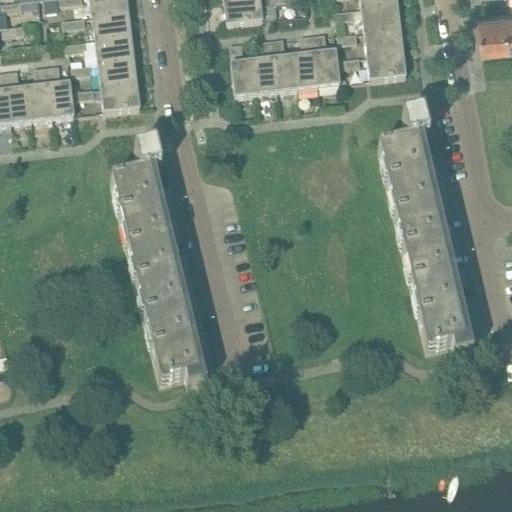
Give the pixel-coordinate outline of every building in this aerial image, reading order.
[(80,0),(73,0),(58,2),(59,11),(81,8),(80,0)] [(127,18),(124,0),(88,0),(91,22),(127,18)] [(289,7),(288,0),(273,0),(266,1),(267,10),(289,7)] [(357,0),(359,14),(396,10),(394,0),(357,0)] [(261,26),(258,2),(222,6),(225,31),(261,26)] [(20,15),(19,7),(19,6),(0,8),(0,17),(4,17),(20,15)] [(362,38),(398,34),(396,10),(359,14),(362,38)] [(352,24),(351,15),(330,18),(331,27),(352,24)] [(483,50),(509,48),(507,15),(480,17),(483,50)] [(130,42),(127,18),(91,22),(94,46),(130,42)] [(84,32),(83,23),(61,26),(62,34),(84,32)] [(23,39),(22,30),(6,32),(0,33),(1,42),(23,39)] [(362,38),(365,62),(401,57),(398,34),(362,38)] [(311,41),(313,59),(317,92),(338,90),(336,74),(335,65),(334,56),(322,58),(321,54),(325,53),(323,39),(311,41)] [(355,48),(354,39),(336,41),(337,50),(355,48)] [(296,95),(317,92),(313,59),(311,41),(299,42),(300,56),(304,56),(304,60),(292,61),(296,95)] [(96,69),(133,65),(130,42),(94,46),(96,69)] [(296,95),(292,61),(280,63),(280,59),(283,58),(282,44),(269,46),(276,97),(296,95)] [(255,100),(276,97),(269,46),(257,47),(259,61),(262,61),(263,65),(251,66),(255,100)] [(87,56),(86,47),(64,50),(65,58),(87,56)] [(230,68),(229,68),(233,102),(255,100),(251,66),(239,67),(238,63),(242,63),(240,49),(228,51),(230,68)] [(365,62),(368,86),(404,82),(401,57),(365,62)] [(358,72),(357,63),(335,65),(336,74),(358,72)] [(136,89),(133,65),(96,69),(99,93),(136,89)] [(90,79),(89,70),(70,72),(71,81),(90,79)] [(45,73),(47,90),(56,89),(55,85),(59,85),(57,71),(45,73)] [(38,91),(47,90),(45,73),(33,74),(34,88),(38,88),(38,91)] [(16,76),(3,77),(5,95),(14,94),(14,90),(17,90),(16,76)] [(73,122),(71,106),(70,97),(69,88),(56,89),(47,90),(51,124),(73,122)] [(99,93),(102,118),(139,114),(136,89),(99,93)] [(30,127),(51,124),(47,90),(38,91),(26,93),(30,127)] [(9,129),(30,127),(26,93),(14,94),(5,95),(9,129)] [(93,103),(92,94),(70,97),(71,106),(93,103)] [(0,130),(9,129),(5,95),(0,95),(0,130)] [(430,159),(422,123),(422,121),(400,126),(405,147),(377,154),(425,358),(450,353),(453,364),(466,361),(419,162),(430,159)] [(163,191),(154,156),(154,153),(132,158),(137,180),(109,187),(158,391),(183,385),(186,396),(199,393),(151,194),(163,191)]
